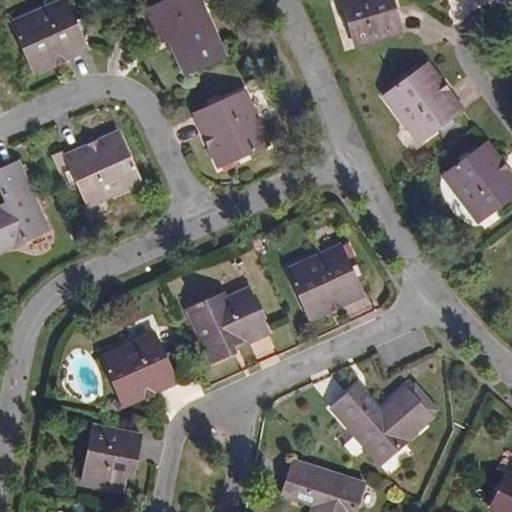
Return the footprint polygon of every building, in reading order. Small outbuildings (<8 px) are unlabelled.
[(187,72),(223,57),(198,0),(167,0),(148,9),(159,33),(168,29),(187,72)] [(342,0),(356,47),(402,33),(395,9),(388,11),(385,0),(342,0)] [(385,0),(388,11),(395,9),(392,0),(385,0)] [(65,1),(12,25),(34,73),(88,49),(82,36),(88,34),(82,19),(75,22),(65,1)] [(462,111),(426,64),(384,96),(420,143),(438,129),(443,135),(456,125),(452,119),(462,111)] [(194,113),(218,167),(267,146),(242,92),(222,101),(219,94),(203,101),(206,108),(194,113)] [(88,205),(141,181),(119,133),(65,157),(71,170),(65,172),(71,187),(78,184),(88,205)] [(511,196),(511,177),(485,143),(443,175),(479,222),(497,209),(501,215),(511,206),(511,199),(511,198),(511,196)] [(0,251),(48,229),(18,162),(0,170),(0,251)] [(341,246),(286,271),(309,320),(363,295),(357,283),(364,280),(357,264),(350,267),(341,246)] [(245,342),(268,332),(248,290),(226,301),(224,295),(189,311),(213,363),(229,356),(225,348),(244,340),(245,342)] [(155,333),(101,358),(123,406),(176,382),(171,370),(177,366),(171,352),(164,355),(155,333)] [(359,385),(331,409),(379,465),(432,420),(406,389),(380,411),(359,385)] [(93,426),(81,483),(122,491),(125,477),(128,460),(135,461),(140,436),(93,426)] [(135,461),(128,460),(125,477),(131,478),(135,461)] [(354,511),(363,483),(293,461),(282,495),(293,499),(296,490),(323,499),(320,507),(314,505),(312,511),(354,511)] [(489,509),(496,511),(511,511),(511,475),(511,477),(506,474),(489,509)] [(320,507),(323,499),(296,490),(293,499),(314,505),(320,507)]
